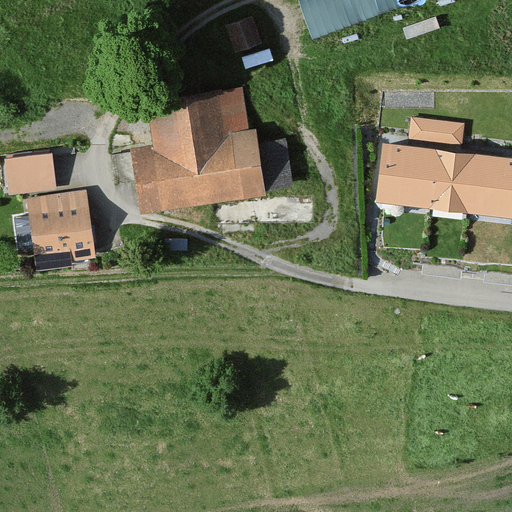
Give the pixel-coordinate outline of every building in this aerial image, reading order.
[(299,0),(314,37),(410,0),(299,0)] [(262,44),(254,17),(226,25),(234,52),(262,44)] [(247,128),(241,87),(149,101),(156,144),(135,147),(145,212),(270,193),(269,186),(295,182),(288,137),(264,141),(262,126),(247,128)] [(511,159),(383,144),(376,203),(511,219),(511,159)] [(54,191),(53,153),(7,154),(8,193),(54,191)] [(94,254),(84,191),(28,199),(39,269),(73,264),(72,257),(94,254)]
